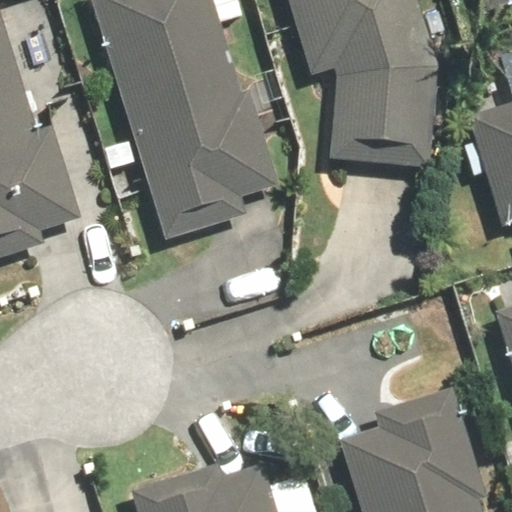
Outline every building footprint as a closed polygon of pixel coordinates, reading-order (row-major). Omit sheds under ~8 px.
[(3,0),(0,0),(0,268),(75,247),(3,0)] [(210,0),(76,0),(148,250),(272,215),(210,0)] [(271,0),(310,117),(327,112),(323,176),(423,181),(428,79),(402,0),(271,0)] [(511,0),(466,0),(474,24),(511,13),(511,0)] [(511,110),(454,127),(490,251),(511,244),(511,110)] [(511,313),(479,323),(511,437),(511,313)] [(478,511),(450,411),(322,447),(340,511),(478,511)] [(119,502),(121,511),(257,511),(244,466),(119,502)]
